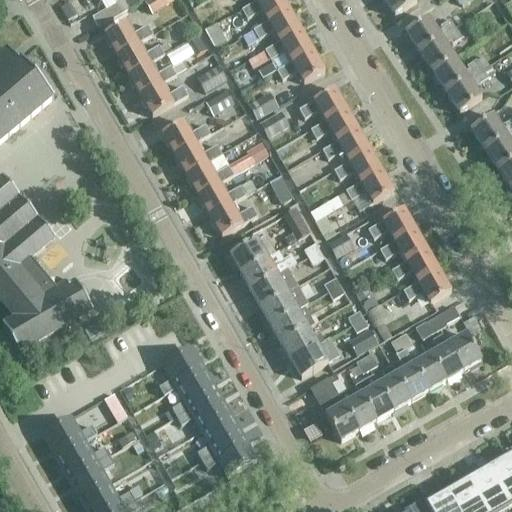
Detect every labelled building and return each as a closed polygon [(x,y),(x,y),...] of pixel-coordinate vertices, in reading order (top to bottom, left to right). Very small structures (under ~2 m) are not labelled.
[(98,2),(105,13),(91,21),(97,31),(121,18),(114,6),(110,0),(100,0),(101,0),(98,2)] [(126,0),(124,0),(121,2),(114,6),(121,18),(132,11),(126,0)] [(151,19),(172,8),(167,0),(157,0),(143,8),(151,19)] [(265,0),(256,6),(255,5),(240,14),(246,24),(261,15),(267,26),(288,14),(287,12),(289,11),(284,3),(282,4),(280,0),(265,0)] [(380,0),(394,20),(416,6),(412,0),(380,0)] [(453,0),(459,9),(472,0),(453,0)] [(252,34),(252,35),(242,41),(247,50),(258,44),(273,36),(279,46),(300,34),(299,32),(300,31),(296,23),(294,24),(288,14),(267,26),(252,34)] [(220,41),(232,36),(225,18),(213,23),(220,41)] [(456,19),(449,24),(439,30),(441,33),(436,37),(427,22),(405,37),(418,57),(454,33),(453,31),(461,26),(456,19)] [(131,38),(125,27),(104,38),(106,41),(104,42),(109,50),(110,49),(116,59),(137,47),(137,48),(152,39),(146,29),(131,38)] [(460,42),(454,33),(418,57),(432,77),(454,63),(445,49),(449,46),(451,48),(460,42)] [(252,74),(269,64),(271,67),(276,75),(291,66),(291,67),(312,55),(310,53),(312,52),(307,44),(306,45),(300,34),(279,46),(264,55),(247,65),(252,74)] [(166,46),(158,50),(162,56),(169,52),(166,46)] [(137,47),(116,59),(117,62),(116,63),(120,71),(122,70),(128,79),(148,67),(149,68),(164,60),(162,56),(158,50),(143,58),(137,48),(137,47)] [(0,303),(14,321),(2,327),(18,356),(92,313),(75,285),(69,289),(67,285),(58,290),(32,259),(54,240),(20,200),(1,178),(0,178),(0,146),(53,102),(20,63),(18,64),(8,52),(0,58),(0,303)] [(291,67),(291,66),(276,75),(281,85),(296,76),(303,88),(324,76),(322,73),(324,72),(319,64),(317,65),(312,55),(291,67)] [(463,77),(454,63),(432,77),(445,98),(488,69),(482,60),(466,70),(468,73),(463,77)] [(148,67),(128,79),(129,82),(127,83),(132,91),(134,90),(139,100),(160,88),(161,89),(175,80),(175,79),(183,74),(184,73),(182,69),(180,69),(179,67),(170,71),(170,70),(155,79),(149,68),(148,67)] [(257,75),(262,83),(276,75),(271,67),(257,75)] [(488,69),(445,98),(459,118),(481,103),(471,89),(476,85),(478,88),(494,77),(489,70),(488,70),(488,69)] [(196,82),(205,98),(226,85),(217,70),(196,82)] [(160,88),(139,100),(141,102),(139,103),(144,111),(145,110),(152,121),(187,101),(182,91),(167,99),(161,89),(160,88)] [(340,104),(334,93),(298,114),(304,124),(319,115),(325,126),(346,114),(344,112),(346,111),(341,103),(340,104)] [(211,121),(233,109),(227,97),(204,110),(211,121)] [(256,123),(277,112),(269,97),(248,109),(256,123)] [(325,126),(310,134),(315,144),(330,136),(336,146),(357,134),(356,132),(358,131),(353,123),(351,124),(346,114),(325,126)] [(259,127),(267,142),(289,130),(280,115),(259,127)] [(511,123),(504,128),(506,131),(501,134),(492,120),(470,135),(483,155),(511,135),(511,123)] [(189,138),(182,126),(162,138),(163,141),(162,142),(166,150),(168,149),(174,159),(194,147),(195,148),(210,139),(204,130),(189,138)] [(336,146),(321,155),(327,165),(342,156),(348,166),(348,167),(369,155),(368,153),(369,152),(365,144),(363,145),(357,134),(336,146)] [(511,135),(483,155),(497,175),(511,164),(511,150),(510,146),(511,144),(511,135)] [(194,147),(174,159),(175,162),(173,163),(178,171),(180,170),(185,180),(206,168),(221,160),(216,150),(201,158),(195,148),(194,147)] [(261,148),(246,156),(253,168),(268,160),(261,148)] [(333,175),(334,177),(324,182),(328,191),(354,176),(360,187),(381,175),(379,173),(381,172),(377,164),(375,165),(369,155),(348,167),(348,166),(333,175)] [(511,164),(497,175),(510,195),(511,193),(511,164)] [(206,168),(185,180),(187,182),(185,183),(190,191),(191,190),(197,200),(218,188),(218,189),(233,180),(233,179),(243,173),(239,166),(229,172),(227,170),(212,179),(206,168)] [(360,187),(345,195),(350,205),(365,197),(372,208),(393,196),(391,194),(393,193),(388,185),(387,186),(381,175),(360,187)] [(249,185),(239,190),(244,199),(254,194),(249,185)] [(218,188),(197,200),(198,202),(197,203),(201,211),(203,210),(209,220),(230,208),(230,209),(245,200),(244,199),(239,190),(224,199),(218,189),(218,188)] [(280,209),(292,203),(286,192),(274,198),(280,209)] [(230,208),(209,220),(210,223),(209,224),(213,232),(215,231),(221,241),(253,223),(257,221),(255,218),(251,211),(236,220),(230,209),(230,208)] [(321,210),(309,217),(314,226),(316,224),(326,219),(322,212),(321,210)] [(409,224),(403,214),(367,234),(373,244),(388,236),(394,246),(415,234),(413,232),(415,232),(411,224),(409,224)] [(297,245),(309,239),(305,230),(303,232),(295,218),(285,223),(297,245)] [(394,246),(379,255),(384,265),(399,256),(405,266),(406,267),(426,255),(425,253),(427,252),(422,244),(421,245),(415,234),(394,246)] [(353,253),(346,240),(345,238),(327,248),(335,263),(353,253)] [(240,278),(275,258),(265,240),(229,260),(240,278)] [(306,263),(318,257),(313,249),(302,257),(306,263)] [(406,267),(405,266),(390,275),(396,285),(411,276),(417,287),(438,275),(437,273),(439,272),(434,264),(432,265),(426,255),(406,267)] [(240,278),(250,295),(288,274),(294,270),(288,260),(282,263),(278,256),(275,258),(240,278)] [(322,265),(318,257),(306,263),(311,272),(322,265)] [(288,274),(250,295),(260,313),(298,291),(288,274)] [(417,287),(402,295),(408,305),(423,297),(429,308),(450,296),(449,294),(450,293),(446,285),(444,286),(438,275),(417,287)] [(327,298),(338,292),(334,285),(323,291),(327,298)] [(270,330),(304,311),(308,309),(298,291),(260,313),(270,330)] [(338,292),(327,298),(331,306),(342,299),(338,292)] [(314,329),(304,311),(270,330),(280,348),(314,329)] [(376,311),(365,317),(362,318),(371,333),(384,325),(376,311)] [(433,324),(439,335),(458,323),(452,312),(433,324)] [(350,331),(362,324),(357,317),(346,324),(350,331)] [(112,332),(106,321),(84,334),(90,345),(112,332)] [(362,324),(350,331),(354,338),(366,332),(362,324)] [(439,335),(433,324),(426,328),(431,339),(439,335)] [(314,329),(280,348),(290,365),(329,343),(325,334),(319,338),(314,329)] [(368,334),(352,343),(348,346),(356,361),(377,349),(368,334)] [(432,344),(438,355),(430,359),(445,386),(463,376),(447,349),(441,339),(432,344)] [(465,339),(447,349),(463,376),(481,366),(465,339)] [(404,340),(397,344),(404,355),(411,351),(404,340)] [(340,361),(330,343),(329,343),(290,365),(301,383),(340,361)] [(412,369),(404,355),(397,344),(389,348),(404,375),(395,379),(410,406),(428,396),(412,369)] [(171,384),(158,392),(163,401),(176,393),(205,377),(191,353),(162,370),(171,384)] [(430,359),(412,369),(428,396),(445,386),(430,359)] [(369,360),(362,364),(369,375),(375,371),(369,360)] [(369,375),(362,364),(353,368),(359,380),(369,375)] [(410,406),(395,379),(390,371),(381,376),(386,385),(377,390),(393,416),(410,406)] [(184,406),(171,414),(176,422),(217,398),(205,377),(176,393),(184,406)] [(334,380),(327,384),(334,395),(340,391),(334,380)] [(372,381),(355,390),(375,426),(393,416),(377,390),(372,381)] [(334,395),(327,384),(310,394),(324,420),(340,447),(358,436),(337,400),(333,395),(334,395)] [(129,390),(121,395),(128,406),(135,401),(129,390)] [(355,390),(337,400),(358,436),(375,426),(355,390)] [(217,398),(176,422),(180,430),(193,423),(201,437),(230,420),(217,398)] [(117,427),(127,421),(121,411),(111,417),(117,427)] [(209,450),(196,458),(201,466),(242,442),(230,420),(201,437),(209,450)] [(70,423),(41,440),(55,463),(84,447),(96,439),(91,430),(78,438),(70,423)] [(132,437),(118,446),(122,453),(136,444),(132,437)] [(242,442),(201,466),(206,474),(219,467),(227,482),(256,465),(242,442)] [(84,447),(55,463),(67,485),(109,461),(104,452),(91,460),(84,447)] [(511,458),(490,470),(511,507),(511,458)] [(109,461),(67,485),(80,507),(109,490),(101,476),(114,469),(109,461)] [(171,484),(182,478),(176,468),(165,474),(171,484)] [(511,507),(490,470),(469,483),(485,511),(506,511),(511,509),(511,507)] [(485,511),(469,483),(447,495),(456,511),(485,511)] [(109,490),(80,507),(83,511),(121,511),(134,505),(129,496),(117,504),(109,490)] [(456,511),(447,495),(426,507),(425,507),(427,511),(456,511)] [(427,511),(425,507),(426,507),(423,503),(407,511),(427,511)]
